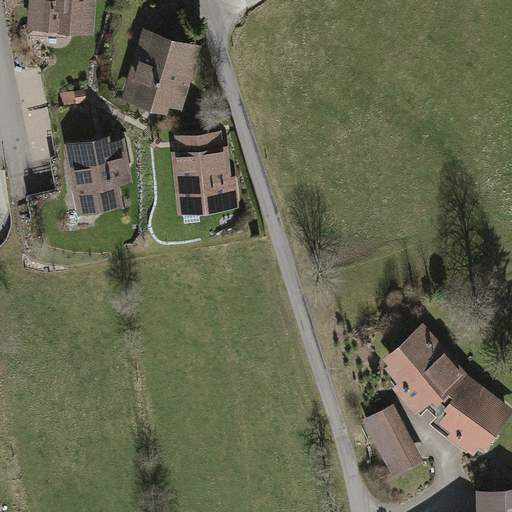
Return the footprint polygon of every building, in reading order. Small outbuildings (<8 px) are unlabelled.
[(25,0),(24,29),(53,30),(53,27),(92,30),(93,0),(25,0)] [(151,11),(139,23),(118,90),(182,110),(202,43),(166,32),(168,27),(151,11)] [(84,88),(61,91),(62,103),(85,101),(84,88)] [(171,149),(177,212),(232,207),(227,144),(221,144),(219,127),(173,131),(175,148),(171,149)] [(62,138),(75,210),(121,202),(118,182),(130,180),(121,134),(109,136),(108,130),(62,138)] [(462,368),(419,320),(380,355),(385,360),(381,364),(394,379),(390,383),(414,410),(437,390),(444,396),(425,420),(471,455),(510,405),(462,368)] [(390,476),(421,460),(390,402),(359,418),(390,476)] [(511,511),(511,483),(476,484),(476,511),(511,511)]
